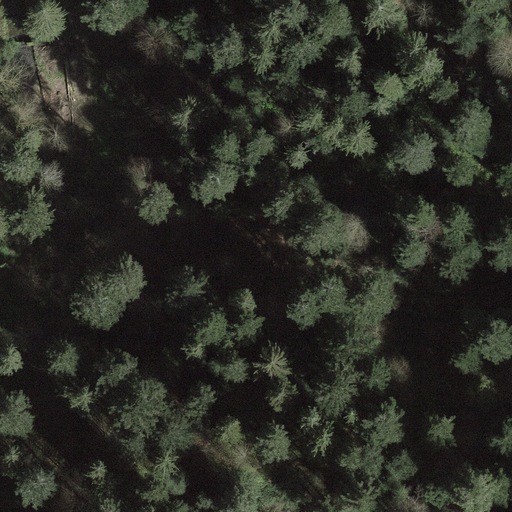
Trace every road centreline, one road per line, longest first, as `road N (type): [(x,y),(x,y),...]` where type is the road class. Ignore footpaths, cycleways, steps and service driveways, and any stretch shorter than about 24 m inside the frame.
road 1 (track): [(59,0),(85,103),(79,148),(0,273)]
road 2 (track): [(406,0),(426,44),(511,155)]
